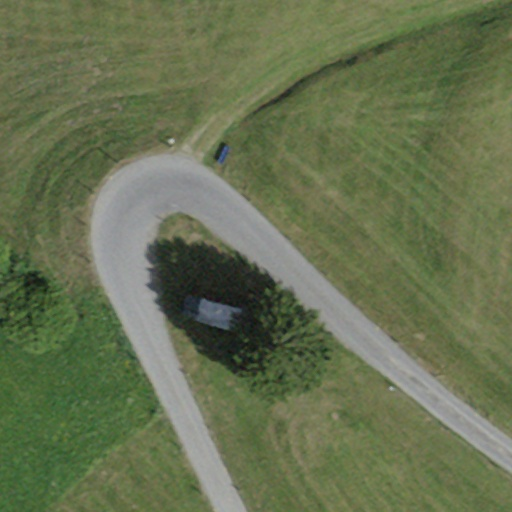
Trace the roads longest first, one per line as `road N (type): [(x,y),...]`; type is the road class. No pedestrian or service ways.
road 1 (tertiary): [(235,511),(116,265),(114,228),(128,194),(163,179),(200,185),(332,312),(459,422),(511,456)]
road 2 (track): [(175,181),(274,88),(330,49),(479,0)]
